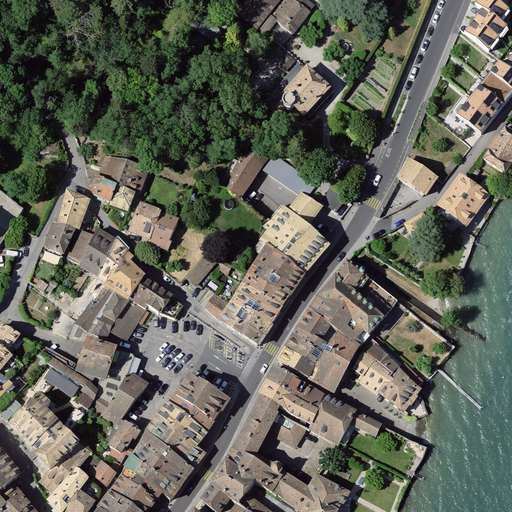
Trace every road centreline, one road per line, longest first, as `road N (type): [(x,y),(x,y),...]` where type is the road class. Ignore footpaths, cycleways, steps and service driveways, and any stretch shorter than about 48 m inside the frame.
road 1 (residential): [(2,311),(78,177),(163,282),(265,359)]
road 2 (primary): [(357,225),(454,0)]
road 3 (residential): [(511,105),(426,201),(387,226),(357,225)]
road 4 (primary): [(178,511),(265,359)]
road 5 (primary): [(265,359),(357,225)]
